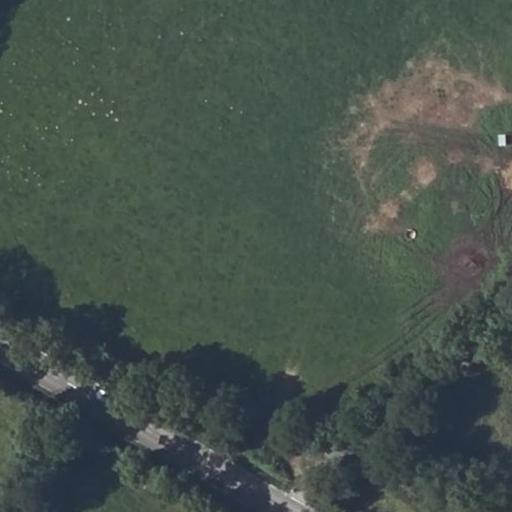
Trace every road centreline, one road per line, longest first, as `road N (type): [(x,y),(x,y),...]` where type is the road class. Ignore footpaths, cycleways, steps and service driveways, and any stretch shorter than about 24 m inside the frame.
road 1 (secondary): [(293,511),(137,417),(0,349)]
road 2 (track): [(296,511),(330,462),(417,405),(511,303)]
road 3 (track): [(61,385),(11,511)]
